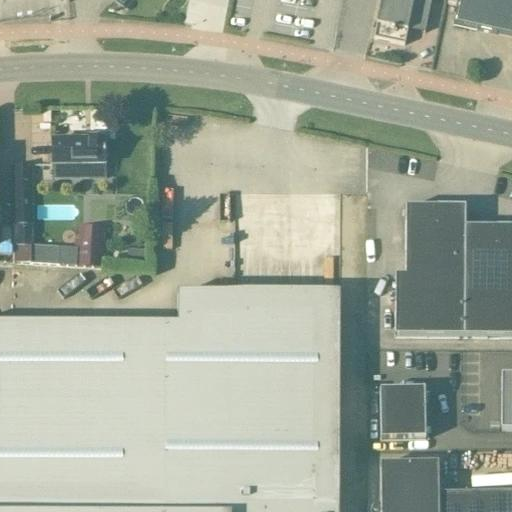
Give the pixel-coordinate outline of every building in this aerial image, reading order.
[(385,0),(383,0),(375,41),(406,48),(411,23),(428,26),(433,0),(391,0),(391,1),(385,0)] [(511,0),(462,0),(457,28),(511,39),(511,0)] [(82,143),(52,143),(53,167),(69,167),(69,180),(106,180),(105,142),(100,142),(100,136),(82,137),(82,143)] [(67,251),(31,249),(31,228),(32,228),(32,169),(14,169),(13,228),(18,228),(19,238),(15,238),(15,261),(31,261),(32,266),(58,268),(66,269),(67,251)] [(396,278),(395,339),(511,339),(511,230),(465,230),(465,210),(406,210),(405,278),(396,278)] [(76,267),(101,267),(103,222),(77,221),(76,267)] [(0,328),(0,494),(340,496),(340,298),(235,298),(178,298),(178,329),(0,328)] [(511,376),(501,377),(501,432),(511,432),(511,376)] [(425,391),(380,392),(381,443),(426,442),(425,391)] [(438,467),(382,468),(382,511),(511,511),(511,496),(439,497),(438,467)] [(0,511),(339,511),(340,496),(0,494),(0,511)]
